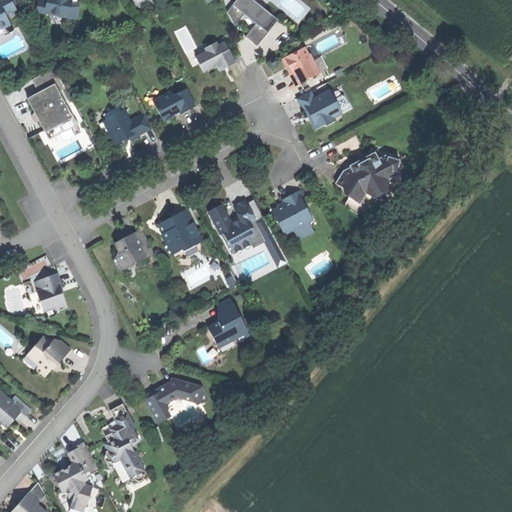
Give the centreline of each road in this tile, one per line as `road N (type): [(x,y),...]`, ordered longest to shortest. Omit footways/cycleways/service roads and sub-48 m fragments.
road 1 (residential): [(47,207),(248,103),(263,112),(262,131),(63,238)]
road 2 (residential): [(0,486),(107,358),(110,329),(63,238)]
road 3 (tertiary): [(511,122),(375,0)]
